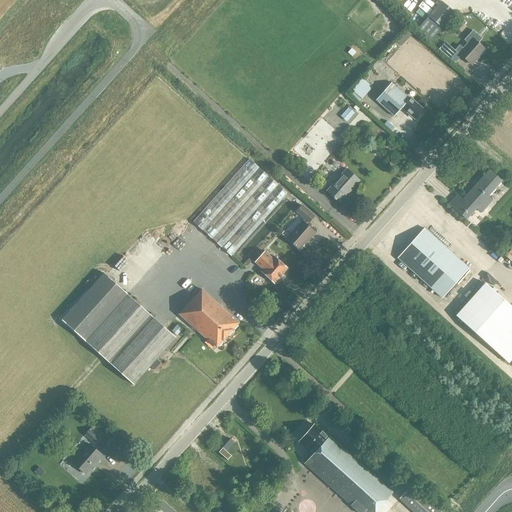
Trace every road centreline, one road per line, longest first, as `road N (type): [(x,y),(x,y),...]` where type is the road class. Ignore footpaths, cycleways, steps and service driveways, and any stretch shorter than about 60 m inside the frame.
road 1 (tertiary): [(122,511),(511,76)]
road 2 (unclassified): [(0,198),(135,42),(131,20),(99,2),(41,63)]
